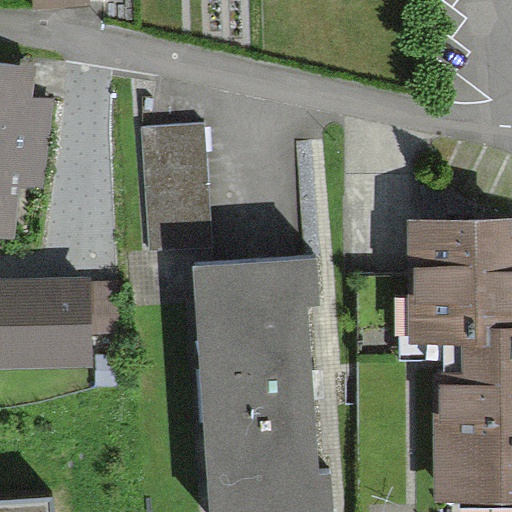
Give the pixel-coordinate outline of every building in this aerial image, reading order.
[(22,72),(0,69),(0,223),(4,185),(43,189),(51,106),(19,103),(22,72)] [(200,122),(143,125),(150,244),(207,241),(200,122)] [(507,208),(414,209),(415,328),(470,328),(471,372),(446,373),(447,484),(511,483),(511,228),(507,228),(507,208)] [(318,244),(199,251),(215,511),(238,511),(334,506),(318,244)] [(93,273),(0,273),(0,365),(93,365),(93,273)] [(48,511),(48,501),(0,503),(0,511),(48,511)]
